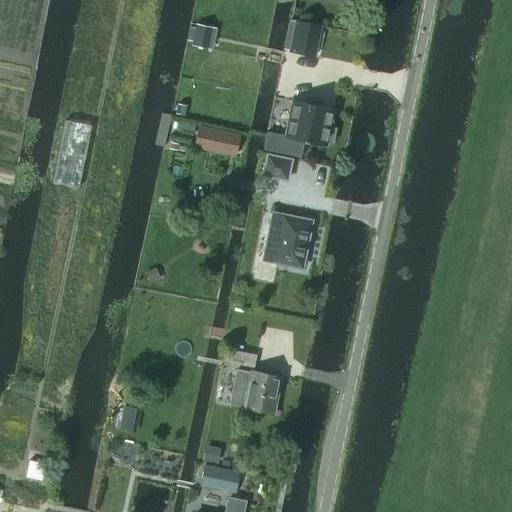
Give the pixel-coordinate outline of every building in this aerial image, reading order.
[(295,22),(289,52),(314,57),(320,27),(295,22)] [(193,43),(192,46),(206,49),(211,29),(196,26),(196,29),(193,43)] [(292,102),(284,138),(303,142),(303,143),(307,144),(307,143),(326,146),(327,143),(332,144),(335,129),(330,128),(333,110),(292,102)] [(78,190),(90,127),(64,121),(52,184),(78,190)] [(183,123),(181,132),(193,134),(194,125),(183,123)] [(198,129),(195,142),(222,148),(225,135),(198,129)] [(169,143),(168,150),(176,151),(176,150),(184,152),(186,147),(169,143)] [(290,161),(267,156),(263,176),(286,181),(290,161)] [(311,222),(272,214),(263,261),(302,269),(311,222)] [(228,350),(225,363),(252,369),(255,356),(228,350)] [(236,371),(229,405),(272,414),(279,378),(250,372),(250,374),(236,371)] [(119,431),(131,433),(135,410),(123,407),(119,431)] [(205,449),(202,460),(216,464),(219,453),(205,449)] [(45,464),(29,461),(25,478),(41,481),(45,464)] [(203,468),(199,487),(240,496),(244,476),(203,468)]
